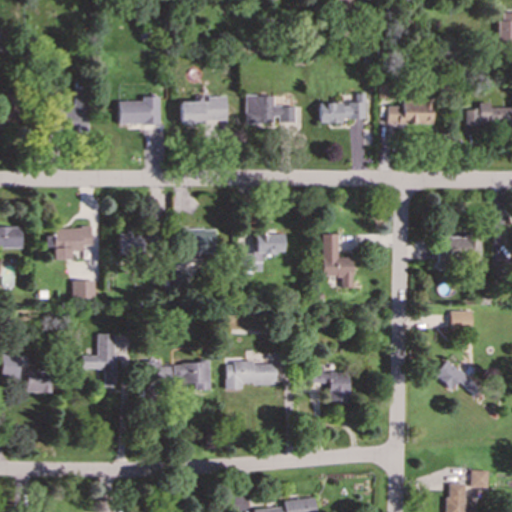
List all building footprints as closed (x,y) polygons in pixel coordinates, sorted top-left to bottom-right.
[(495,20),(495,51),(511,51),(511,12),(500,12),(500,20),(495,20)] [(84,130),(83,89),(70,89),(71,106),(66,106),(66,94),(57,94),(58,130),(84,130)] [(317,122),(340,122),(340,118),(363,117),(362,93),(352,93),(353,102),(316,102),(317,122)] [(156,123),(156,95),(138,96),(138,100),(115,101),(115,124),(156,123)] [(177,101),(177,122),(224,121),(223,95),(192,96),(192,101),(177,101)] [(292,105),(270,105),(270,95),(242,95),(242,122),(292,122),(292,105)] [(384,124),(430,123),(429,98),(400,99),(400,105),(383,105),(384,124)] [(511,107),(487,106),(487,102),(475,102),(475,109),(463,109),(462,126),(511,127),(511,107)] [(0,128),(14,128),(14,105),(0,105),(0,128)] [(18,226),(0,226),(0,247),(18,247),(18,226)] [(88,226),(51,227),(51,259),(68,259),(68,250),(79,250),(79,245),(88,245),(88,226)] [(211,228),(180,228),(180,252),(211,251),(211,228)] [(115,231),(116,253),(152,252),(152,234),(139,234),(139,231),(115,231)] [(281,253),(282,234),(252,233),(251,252),(238,252),(237,269),(260,269),(260,253),(281,253)] [(334,233),(318,234),(319,276),(338,275),(338,287),(350,287),(349,257),(335,257),(334,233)] [(478,260),(477,235),(434,236),(434,268),(454,268),(453,261),(478,260)] [(69,280),(69,299),(92,298),(91,279),(69,280)] [(470,310),(448,310),(448,328),(470,328),(470,310)] [(113,333),(94,333),(95,355),(79,355),(80,369),(102,369),(102,387),(113,387),(113,333)] [(0,354),(0,376),(18,377),(18,354),(0,354)] [(456,381),(471,394),(478,387),(445,359),(431,374),(449,389),(456,381)] [(207,389),(206,362),(157,364),(157,360),(141,361),(142,395),(151,395),(151,378),(178,377),(178,383),(191,383),(192,390),(207,389)] [(273,383),(272,363),(250,364),(250,361),(221,362),(222,389),(239,388),(239,384),(273,383)] [(347,371),(321,372),(321,365),(310,365),(311,382),(326,382),(327,401),(347,401),(347,371)] [(24,370),(24,392),(50,391),(49,369),(24,370)] [(468,487),(485,487),(485,470),(468,469),(468,487)] [(463,483),(444,482),(443,511),(460,511),(461,511),(463,511),(463,483)] [(281,506),(251,509),(251,511),(313,511),(313,497),(281,500),(281,506)]
